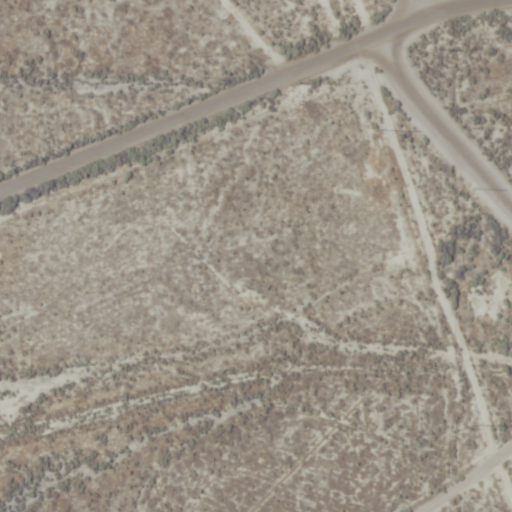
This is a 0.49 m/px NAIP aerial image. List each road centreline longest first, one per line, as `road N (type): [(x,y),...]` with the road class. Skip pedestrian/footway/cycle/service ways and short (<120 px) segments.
road 1 (residential): [(0,195),(423,18),(511,2)]
road 2 (residential): [(511,206),(373,37),(378,0)]
